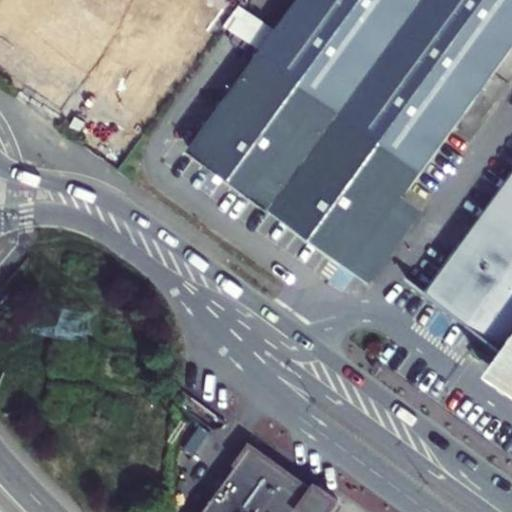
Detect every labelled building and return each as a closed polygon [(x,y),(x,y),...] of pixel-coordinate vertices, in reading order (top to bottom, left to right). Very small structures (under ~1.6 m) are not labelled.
[(226,0),(3,0),(0,5),(0,7),(142,113),(226,0)] [(482,93),(511,51),(511,1),(510,0),(301,0),(191,149),(228,177),(312,239),(353,269),(379,233),(456,130),(476,102),(482,93)] [(511,128),(511,131),(511,171),(427,292),(506,349),(488,373),(511,389),(511,128)] [(358,273),(372,284),(387,264),(399,247),(379,233),(353,269),(358,273)] [(253,448),(206,511),(334,511),(340,503),(328,494),(319,488),(315,493),(253,448)]
